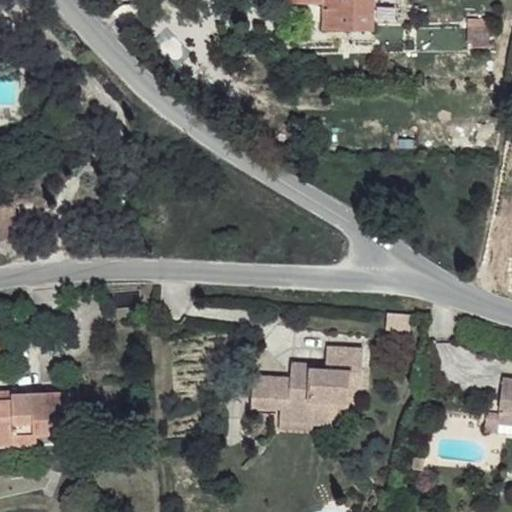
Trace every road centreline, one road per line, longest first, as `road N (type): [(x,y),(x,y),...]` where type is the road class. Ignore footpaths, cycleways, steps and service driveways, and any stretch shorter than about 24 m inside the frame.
road 1 (tertiary): [(421,283),(122,74),(54,0)]
road 2 (tertiary): [(421,283),(78,267),(0,275)]
